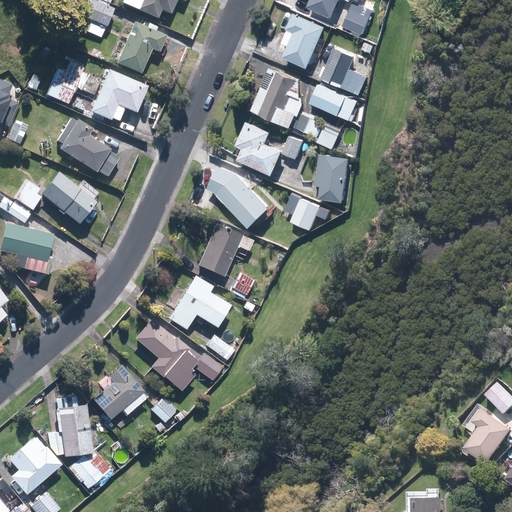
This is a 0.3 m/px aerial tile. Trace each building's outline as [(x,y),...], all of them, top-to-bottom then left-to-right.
[(111,11),(84,0),(68,0),(64,9),(82,16),(77,27),(99,37),(111,11)] [(181,0),(139,0),(135,11),(155,19),(159,11),(168,15),(174,0),(178,0),(181,1),(181,0)] [(311,0),(308,7),(331,17),(338,0),(311,0)] [(373,10),(354,2),(343,26),(362,34),(373,10)] [(307,68),(325,27),(294,14),(287,29),(295,32),(283,57),(307,68)] [(163,37),(132,23),(114,63),(138,73),(149,49),(156,52),(163,37)] [(334,45),(326,42),(320,57),(327,60),(334,45)] [(340,86),(343,79),(353,83),(356,75),(347,71),(348,68),(330,61),(322,79),(340,86)] [(55,70),(44,95),(65,104),(72,87),(92,96),(99,80),(80,72),(82,68),(69,62),(64,74),(55,70)] [(300,81),(270,68),(251,110),(291,127),(292,125),(306,131),(312,118),(295,111),(300,99),(300,81)] [(145,88),(106,71),(88,112),(108,120),(109,118),(116,121),(122,108),(134,113),(145,88)] [(40,79),(32,75),(26,87),(35,91),(40,79)] [(0,121),(9,126),(19,103),(12,100),(12,99),(9,98),(11,94),(9,93),(13,84),(0,78),(0,121)] [(318,84),(310,104),(350,120),(358,101),(318,84)] [(55,141),(60,144),(56,150),(94,173),(95,171),(121,187),(133,167),(107,151),(108,150),(86,137),(91,129),(76,120),(75,122),(69,119),(55,141)] [(25,126),(15,121),(7,139),(17,144),(25,126)] [(270,132),(246,121),(236,146),(242,149),(237,160),(272,175),(282,151),(265,144),(270,132)] [(341,130),(326,123),(318,141),(333,148),(341,130)] [(296,158),(303,140),(290,135),(283,153),(296,158)] [(349,158),(319,154),(315,187),(321,187),(319,199),(343,202),(349,158)] [(236,174),(217,166),(208,189),(216,193),(249,227),(269,207),(236,174)] [(93,203),(56,172),(38,194),(76,224),(93,203)] [(38,189),(24,180),(11,199),(30,210),(39,197),(35,194),(38,189)] [(292,194),(285,210),(294,214),(291,221),(310,230),(320,206),(292,194)] [(11,203),(5,212),(22,224),(28,214),(11,203)] [(0,236),(0,251),(22,257),(19,269),(41,274),(51,235),(3,223),(0,236)] [(242,261),(251,240),(213,224),(195,266),(221,277),(230,256),(242,261)] [(244,296),(252,281),(237,273),(229,288),(244,296)] [(227,306),(206,293),(211,287),(193,276),(166,319),(184,330),(193,316),(214,328),(227,306)] [(185,350),(148,320),(132,339),(155,358),(148,367),(178,392),(195,370),(209,382),(220,368),(202,353),(195,362),(183,352),(185,350)] [(232,349),(212,335),(204,346),(224,360),(232,349)] [(143,393),(145,391),(123,365),(109,376),(114,382),(94,399),(111,420),(122,410),(127,415),(148,398),(143,393)] [(511,407),(511,396),(498,383),(485,396),(504,415),(511,407)] [(160,399),(148,410),(162,424),(174,412),(160,399)] [(84,405),(56,409),(61,457),(90,454),(84,405)] [(511,431),(481,410),(472,423),(480,428),(464,450),(487,466),(511,431)] [(43,446),(38,451),(27,440),(5,459),(15,470),(8,477),(24,495),(59,464),(43,446)] [(100,475),(82,456),(69,467),(87,487),(100,475)] [(53,511),(58,508),(45,493),(29,507),(33,511),(53,511)] [(412,511),(441,511),(441,498),(412,499),(412,511)]
